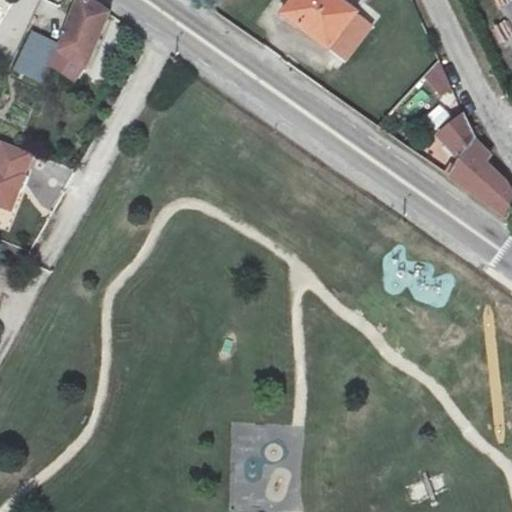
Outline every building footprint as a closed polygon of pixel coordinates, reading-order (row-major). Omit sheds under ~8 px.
[(89,69),(112,13),(93,0),(81,0),(65,45),(33,34),(19,75),(52,87),(64,51),(89,69)] [(333,47),(359,12),(343,0),(296,0),(287,13),(333,47)] [(441,66),(424,74),(437,100),(454,92),(441,66)] [(410,119),(429,101),(418,90),(399,107),(410,119)] [(453,179),(508,219),(511,210),(511,192),(507,183),(486,164),(492,158),(477,142),(464,116),(440,135),(463,161),(453,179)] [(0,204),(14,210),(22,188),(17,186),(22,174),(28,176),(37,153),(6,141),(0,157),(0,204)] [(22,174),(17,186),(22,188),(28,176),(22,174)]
